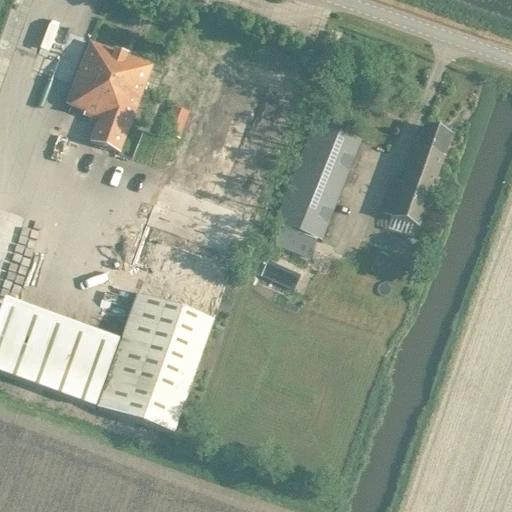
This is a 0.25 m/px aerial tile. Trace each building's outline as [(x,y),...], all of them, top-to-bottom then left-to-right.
[(88,140),(118,152),(151,64),(89,41),(64,104),(83,112),(82,114),(95,120),(88,140)] [(273,246),(308,259),(315,238),(320,240),(361,140),(314,122),(274,221),(281,224),(273,246)] [(441,155),(449,134),(423,125),(416,146),(414,145),(401,183),(394,180),(381,214),(418,227),(443,155),(441,155)] [(340,211),(350,214),(355,195),(344,192),(340,211)] [(95,407),(172,435),(231,264),(155,238),(95,407)] [(270,253),(261,262),(279,279),(288,270),(270,253)]
